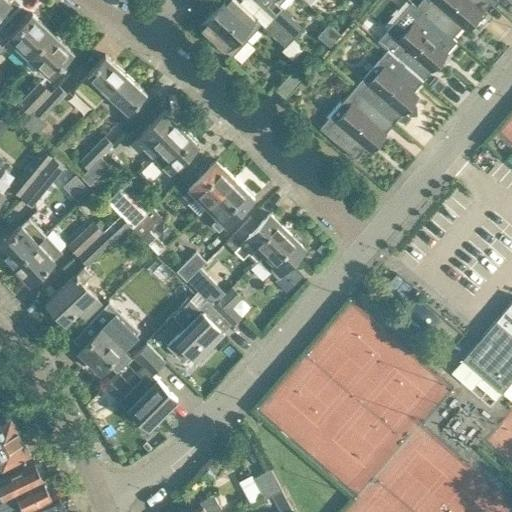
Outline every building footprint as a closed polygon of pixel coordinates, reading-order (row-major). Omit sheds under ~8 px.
[(0,0),(0,10),(8,2),(6,0),(0,0)] [(261,22),(237,0),(221,0),(214,8),(246,39),(261,22)] [(490,2),(487,0),(422,0),(417,7),(452,37),(468,19),(472,23),(490,2)] [(452,37),(417,7),(412,2),(378,40),(388,48),(424,79),(442,58),(437,54),(452,37)] [(303,26),(282,6),(272,16),(294,37),(303,26)] [(246,39),(214,8),(198,25),(214,39),(211,41),(212,45),(218,51),(222,51),(224,48),(231,55),(246,39)] [(28,55),(50,32),(30,12),(8,36),(17,45),(15,47),(28,58),(29,56),(28,55)] [(294,37),(272,16),(264,25),(286,45),(294,37)] [(48,75),(71,51),(50,32),(28,55),(29,56),(48,75)] [(408,97),(424,79),(388,48),(354,88),(394,123),(413,101),(408,97)] [(107,92),(125,72),(105,54),(87,74),(88,75),(75,90),(94,107),(107,92)] [(286,97),(305,74),(296,65),(276,88),(286,97)] [(127,111),(145,91),(125,72),(107,92),(127,111)] [(49,92),(37,81),(15,103),(27,115),(49,92)] [(68,92),(58,83),(33,110),(43,118),(68,92)] [(394,123),(354,88),(320,127),(355,158),(371,140),(375,144),(394,123)] [(0,124),(1,126),(15,109),(0,95),(0,124)] [(153,154),(181,126),(164,109),(130,143),(137,150),(143,144),(153,154)] [(170,171),(198,143),(181,126),(153,154),(163,163),(162,164),(170,171)] [(99,157),(113,142),(105,134),(79,159),(88,168),(99,157)] [(19,195),(51,154),(42,146),(9,187),(19,195)] [(65,165),(51,154),(19,195),(31,205),(65,165)] [(108,165),(99,157),(88,168),(80,176),(88,185),(108,165)] [(205,204),(234,177),(215,158),(187,186),(188,187),(182,193),(189,200),(196,194),(205,204)] [(224,223),(252,195),(234,177),(205,204),(217,215),(211,221),(218,229),(224,223)] [(120,214),(103,231),(113,241),(130,224),(125,219),(141,203),(123,185),(107,201),(120,214)] [(141,203),(125,219),(130,224),(133,226),(148,210),(141,203)] [(148,210),(133,226),(149,242),(156,235),(150,229),(163,216),(152,207),(148,210)] [(261,255),(286,230),(269,213),(259,223),(251,215),(226,240),(243,258),(249,252),(257,260),(261,256),(261,255)] [(20,224),(0,242),(0,251),(11,264),(46,232),(30,215),(20,224)] [(93,221),(67,244),(77,255),(79,253),(103,231),(93,221)] [(292,257),(303,247),(286,230),(261,255),(261,256),(272,267),(269,271),(277,279),(295,260),(292,257)] [(103,231),(79,253),(89,264),(113,241),(103,231)] [(46,232),(11,264),(27,282),(52,259),(62,250),(46,232)] [(206,260),(196,250),(177,269),(187,279),(206,260)] [(92,273),(85,266),(76,274),(76,273),(46,302),(65,322),(77,311),(85,320),(103,303),(95,294),(96,293),(84,280),(92,273)] [(240,316),(231,307),(242,296),(232,286),(221,297),(220,296),(213,303),(211,305),(231,324),(232,324),(240,316)] [(111,297),(79,330),(89,340),(79,350),(100,371),(123,347),(138,332),(119,313),(123,309),(111,297)] [(211,305),(213,303),(207,298),(199,306),(190,298),(173,315),(184,325),(173,337),(174,338),(167,344),(180,357),(187,350),(196,359),(231,324),(211,305)] [(511,299),(461,358),(500,392),(511,378),(511,299)] [(166,361),(147,342),(134,355),(144,365),(153,374),(166,361)] [(148,427),(176,398),(156,379),(152,374),(153,374),(144,365),(139,371),(144,376),(120,401),(128,408),(148,427)] [(8,414),(0,418),(0,444),(19,435),(8,414)] [(29,456),(19,435),(0,444),(0,470),(0,471),(29,456)] [(0,501),(43,480),(34,462),(6,476),(10,484),(0,489),(0,501)] [(282,488),(271,466),(253,476),(265,497),(271,494),(282,488)] [(23,511),(24,511),(52,498),(43,480),(0,501),(0,511),(2,511),(19,504),(23,511)] [(288,511),(294,510),(282,488),(271,494),(280,511),(288,511)] [(216,511),(216,510),(222,507),(214,492),(200,500),(202,505),(189,511),(216,511)]
